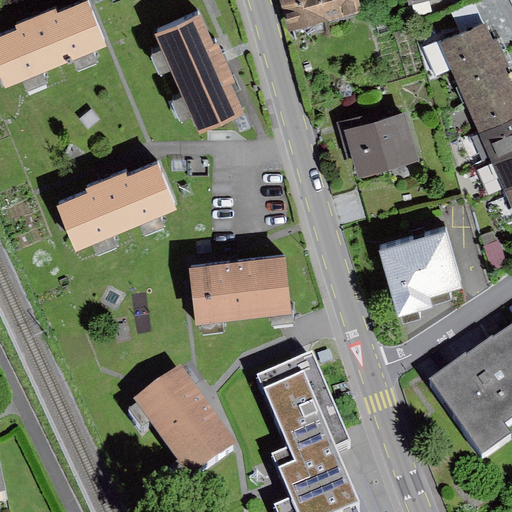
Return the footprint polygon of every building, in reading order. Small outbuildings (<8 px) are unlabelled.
[(45,0),(15,13),(17,18),(0,25),(0,55),(8,74),(106,34),(92,0),(60,0),(58,1),(58,0),(45,0)] [(274,0),(281,29),(358,12),(355,0),(274,0)] [(149,30),(195,130),(241,109),(195,9),(149,30)] [(482,23),(434,44),(509,214),(511,212),(511,91),(505,76),(491,44),(482,23)] [(90,105),(78,115),(88,127),(100,117),(90,105)] [(400,112),(337,127),(348,174),(412,159),(400,112)] [(87,176),(89,182),(60,194),(77,236),(176,197),(158,153),(129,165),(127,160),(87,176)] [(447,219),(379,239),(397,304),(460,284),(447,219)] [(191,256),(197,312),(293,302),(287,246),(191,256)] [(466,362),(431,388),(482,458),(509,439),(502,430),(511,423),(511,333),(494,346),(493,345),(468,363),(466,362)] [(350,442),(313,355),(258,378),(289,450),(273,456),(291,498),(274,505),(276,511),(361,511),(335,449),(350,442)] [(236,446),(181,368),(135,401),(190,478),(236,446)]
